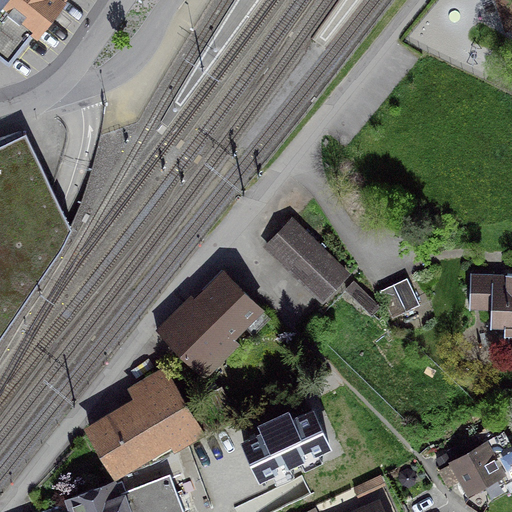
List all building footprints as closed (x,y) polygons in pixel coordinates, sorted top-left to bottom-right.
[(0,0),(0,54),(9,61),(57,0),(0,0)] [(0,337),(61,248),(72,228),(26,132),(0,144),(0,337)] [(347,275),(290,220),(267,245),(323,300),(347,275)] [(491,325),(505,326),(505,346),(511,345),(511,273),(507,273),(507,286),(494,285),(494,274),(470,273),(469,307),(492,308),(491,325)] [(253,333),(269,317),(228,276),(199,304),(195,300),(162,333),(204,376),(237,343),(228,333),(240,321),(253,333)] [(407,277),(380,290),(393,316),(420,304),(407,277)] [(147,402),(94,434),(115,470),(169,438),(175,448),(205,433),(165,367),(137,384),(147,402)] [(237,415),(224,390),(198,403),(210,428),(237,415)] [(266,430),(244,441),(260,475),(329,443),(313,409),(292,419),(288,411),(263,423),(266,430)] [(481,442),(483,445),(441,469),(449,484),(461,477),(469,490),(500,472),(506,482),(511,479),(511,447),(502,430),(481,442)] [(42,511),(180,511),(168,478),(126,494),(121,481),(42,511)]
